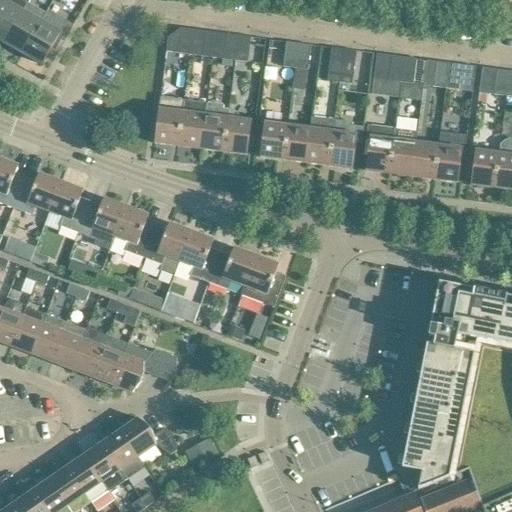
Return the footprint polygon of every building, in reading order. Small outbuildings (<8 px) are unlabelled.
[(3,44),(21,12),(26,3),(20,0),(3,0),(2,1),(0,5),(0,37),(4,40),(3,43),(3,44)] [(22,54),(45,14),(26,3),(21,12),(3,44),(4,44),(4,43),(17,50),(18,48),(23,51),(21,54),(22,54)] [(45,14),(22,54),(23,53),(36,61),(37,59),(42,61),(40,65),(41,65),(51,48),(54,49),(61,38),(65,40),(73,25),(72,26),(47,12),(48,11),(47,10),(45,14)] [(190,55),(193,30),(180,29),(167,38),(166,52),(190,55)] [(205,32),(193,30),(190,55),(202,57),(205,32)] [(235,62),(238,36),(225,35),(222,60),(235,62)] [(250,38),(238,36),(235,62),(247,63),(250,38)] [(295,69),(298,44),(286,42),(282,68),(295,69)] [(311,46),(298,44),(295,69),(307,71),(311,46)] [(339,83),(344,50),(331,48),(326,81),(339,83)] [(356,52),(344,50),(339,83),(352,85),(356,52)] [(400,83),(404,58),(391,56),(388,82),(400,83)] [(416,60),(404,58),(401,83),(413,85),(416,60)] [(445,89),(449,64),(436,62),(433,87),(445,89)] [(476,67),(449,64),(446,89),(458,91),(460,78),(474,80),(476,67)] [(506,97),(509,72),(481,68),(478,93),(506,97)] [(178,147),(184,100),(160,97),(154,144),(178,147)] [(200,150),(206,103),(184,100),(178,147),(200,150)] [(223,153),(227,119),(228,111),(222,110),(223,105),(206,103),(200,150),(223,153)] [(328,167),(333,132),(334,121),(312,118),(310,129),(306,164),(328,167)] [(251,122),(227,119),(223,153),(246,156),(251,122)] [(334,121),(333,132),(328,167),(352,170),(355,140),(362,141),(364,125),(334,121)] [(283,161),(288,126),(264,123),(259,158),(283,161)] [(306,164),(310,129),(288,126),(283,161),(306,164)] [(389,174),(393,140),(395,130),(367,126),(365,139),(369,140),(365,171),(389,174)] [(411,177),(416,143),(417,133),(395,130),(393,140),(389,174),(411,177)] [(440,133),(438,146),(434,180),(457,183),(461,155),(464,155),(466,137),(440,133)] [(511,190),(511,142),(510,142),(507,143),(505,143),(504,145),(502,146),(501,148),(500,150),(499,152),(499,154),(494,188),(511,190)] [(434,180),(438,146),(416,143),(411,177),(434,180)] [(494,188),(499,154),(474,151),(470,185),(494,188)] [(18,166),(0,159),(0,204),(14,209),(26,178),(15,174),(18,166)] [(49,213),(61,182),(38,174),(35,182),(26,178),(14,209),(32,217),(36,208),(49,213)] [(79,234),(91,203),(80,199),(83,191),(61,182),(49,213),(63,218),(60,227),(79,234)] [(114,238),(126,207),(103,199),(100,206),(91,203),(79,234),(98,241),(101,233),(114,238)] [(148,215),(126,207),(114,238),(110,250),(125,256),(126,252),(144,259),(156,227),(145,223),(148,215)] [(174,277),(180,262),(191,232),(168,223),(165,231),(156,227),(144,259),(161,266),(159,271),(174,277)] [(213,240),(191,232),(180,262),(193,268),(190,276),(209,284),(221,252),(210,248),(213,240)] [(9,239),(4,252),(13,255),(18,243),(9,239)] [(245,287),(256,257),(234,248),(231,256),(221,252),(209,284),(227,291),(231,282),(243,287),(245,287)] [(34,253),(30,263),(45,269),(49,259),(34,253)] [(278,265),(256,257),(245,287),(243,287),(240,296),(273,308),(285,277),(275,273),(278,265)] [(0,258),(0,269),(5,271),(9,262),(0,258)] [(72,261),(67,273),(77,277),(82,265),(72,261)] [(35,283),(39,273),(29,269),(26,279),(35,283)] [(49,277),(39,273),(35,283),(45,287),(49,277)] [(511,511),(511,297),(506,296),(438,283),(401,468),(421,472),(417,490),(418,491),(468,470),(483,511),(511,511)] [(76,298),(80,288),(70,285),(66,294),(76,298)] [(122,285),(117,296),(130,301),(134,290),(122,285)] [(90,292),(80,288),(76,298),(86,302),(90,292)] [(116,313),(120,304),(110,300),(106,310),(116,313)] [(186,302),(179,320),(193,325),(200,307),(186,302)] [(23,317),(21,316),(21,315),(21,313),(21,311),(21,309),(20,307),(19,306),(17,305),(16,304),(14,304),(12,303),(10,304),(8,304),(7,305),(5,307),(4,308),(4,310),(2,310),(0,315),(0,343),(11,347),(23,317)] [(120,304),(116,313),(126,317),(124,324),(134,328),(140,311),(120,304)] [(31,355),(47,315),(26,307),(23,317),(11,347),(31,355)] [(51,363),(67,322),(47,315),(31,355),(51,363)] [(72,370),(87,330),(67,322),(51,363),(72,370)] [(232,325),(227,336),(241,342),(245,331),(232,325)] [(92,378),(107,338),(87,330),(72,370),(92,378)] [(112,386),(128,345),(107,338),(92,378),(112,386)] [(154,350),(151,354),(128,345),(112,386),(132,393),(141,382),(140,381),(141,377),(143,378),(143,372),(169,383),(176,375),(176,358),(154,350)] [(137,419),(119,431),(138,458),(156,446),(169,456),(176,451),(172,434),(164,429),(153,436),(152,431),(150,432),(148,429),(149,428),(137,419)] [(144,468),(138,458),(119,431),(101,443),(127,480),(144,468)] [(127,480),(101,443),(84,456),(108,491),(107,491),(108,493),(127,480)] [(218,456),(210,444),(190,458),(198,469),(218,456)] [(108,491),(84,456),(66,468),(90,503),(107,491),(108,491)] [(77,511),(90,503),(66,468),(48,480),(70,511),(77,511)] [(70,511),(48,480),(30,492),(43,511),(70,511)] [(473,511),(482,509),(471,481),(421,501),(425,511),(473,511)] [(43,511),(30,492),(13,505),(17,511),(43,511)] [(140,499),(140,500),(146,508),(155,502),(149,493),(140,499)] [(369,511),(421,511),(413,494),(369,511)] [(139,511),(146,508),(140,500),(140,499),(131,505),(135,511),(139,511)]
